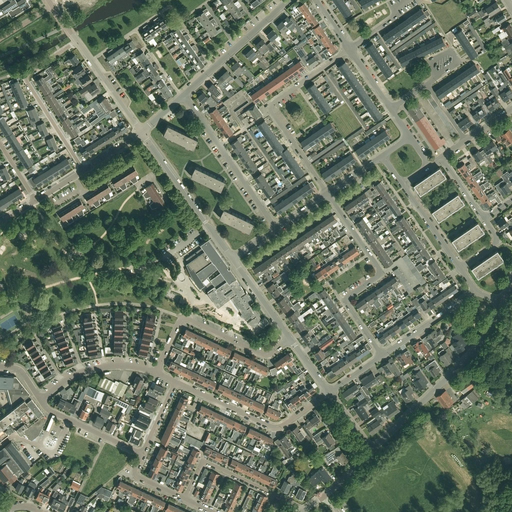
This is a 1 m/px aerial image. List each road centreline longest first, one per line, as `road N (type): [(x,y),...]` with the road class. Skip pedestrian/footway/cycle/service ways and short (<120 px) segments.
road 1 (residential): [(382,356),(346,304),(379,269),(327,194)]
road 2 (residential): [(327,194),(270,105),(349,49)]
road 3 (unclassified): [(372,452),(474,351),(502,303)]
road 4 (residential): [(289,339),(265,355),(183,318),(155,372)]
road 5 (residential): [(328,392),(272,427),(175,382)]
road 6 (residential): [(84,169),(26,79),(77,41)]
road 7 (residential): [(276,228),(183,95)]
road 8 (residential): [(232,259),(141,133)]
road 9 (residential): [(303,511),(206,463),(184,499)]
road 10 (residential): [(155,372),(94,368),(40,400)]
